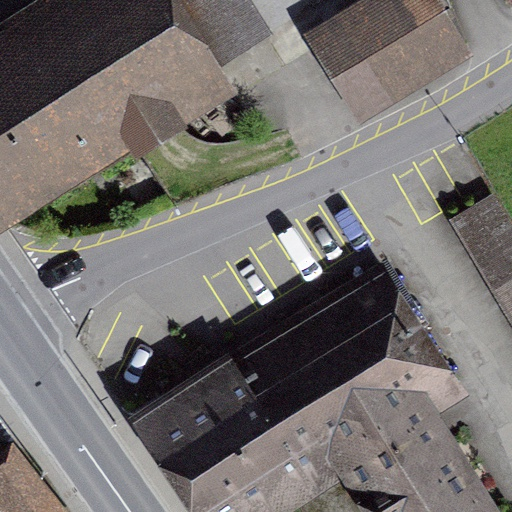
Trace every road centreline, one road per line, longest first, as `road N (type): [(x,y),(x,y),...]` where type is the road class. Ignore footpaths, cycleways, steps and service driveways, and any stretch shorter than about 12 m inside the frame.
road 1 (residential): [(377,159),(62,290),(0,324)]
road 2 (residential): [(511,389),(377,159)]
road 3 (primary): [(128,511),(0,326)]
road 4 (residential): [(511,81),(377,159)]
